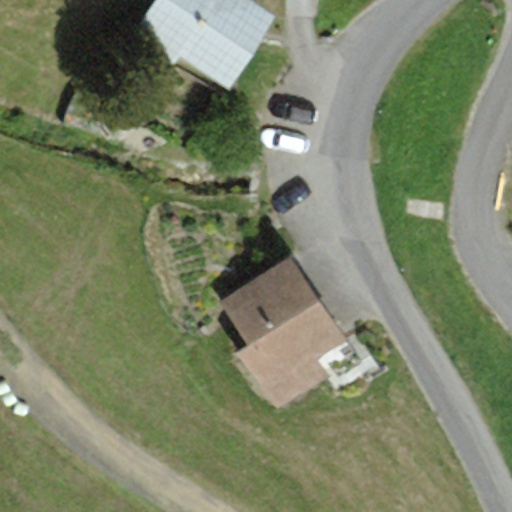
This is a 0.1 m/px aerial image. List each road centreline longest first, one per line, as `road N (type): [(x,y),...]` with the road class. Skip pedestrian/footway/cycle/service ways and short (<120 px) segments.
road 1 (residential): [(504,511),(379,271),(347,167),(345,125),(357,83),(379,40),(424,0)]
road 2 (unknown): [(210,432),(184,305),(218,202),(345,125)]
road 3 (track): [(0,350),(45,400),(200,511)]
road 4 (track): [(511,301),(482,264),(470,190),(511,73)]
road 5 (track): [(345,125),(302,53),(299,0)]
